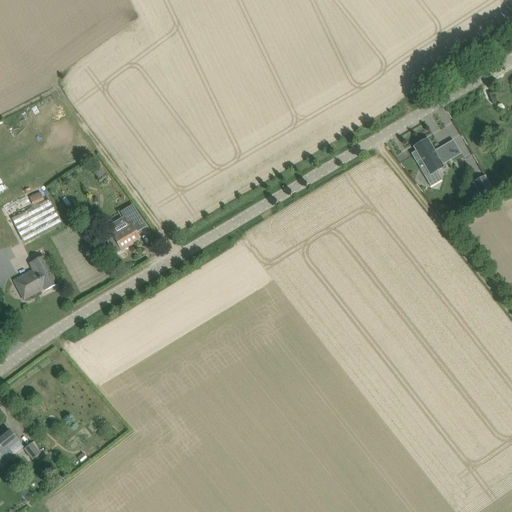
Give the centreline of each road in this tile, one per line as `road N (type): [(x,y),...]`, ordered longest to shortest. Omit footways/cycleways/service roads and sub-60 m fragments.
road 1 (tertiary): [(0,371),(511,57)]
road 2 (track): [(511,310),(377,139)]
road 3 (track): [(46,86),(68,103),(179,255)]
